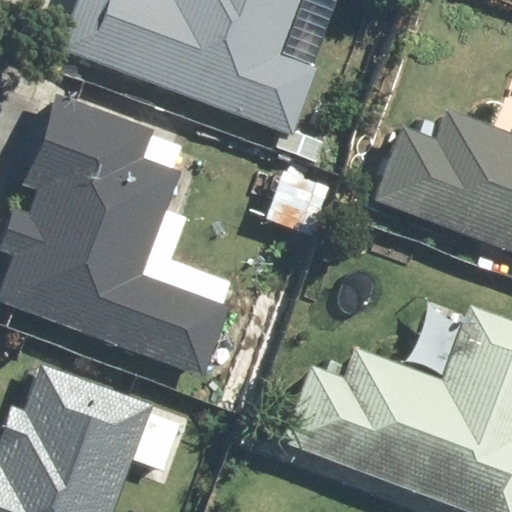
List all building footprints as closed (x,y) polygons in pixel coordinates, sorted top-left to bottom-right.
[(285,27),(284,27),(293,0),(77,0),(62,45),(58,57),(289,134),(312,66),(276,54),(285,27)] [(149,124),(52,89),(19,180),(36,187),(20,231),(19,231),(0,277),(0,299),(197,377),(223,312),(137,277),(174,172),(137,159),(149,124)] [(511,129),(448,108),(436,143),(403,131),(377,200),(511,250),(511,129)] [(511,511),(511,325),(467,311),(444,380),(351,345),(344,362),(314,350),(281,435),(482,511),(511,511)] [(33,361),(0,450),(0,511),(106,511),(111,499),(147,403),(33,361)]
